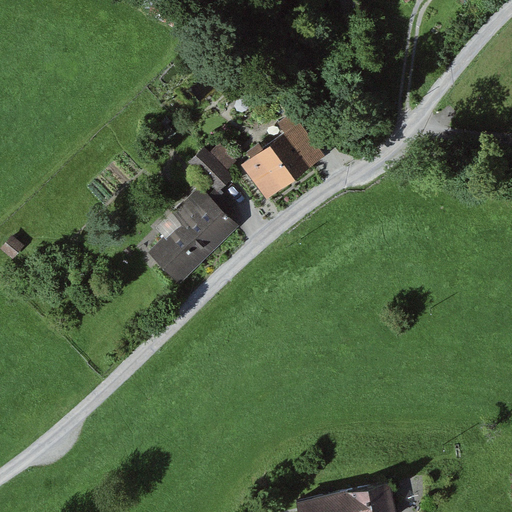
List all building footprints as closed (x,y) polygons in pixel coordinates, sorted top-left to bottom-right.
[(324,158),(300,126),(246,166),(271,198),(324,158)] [(235,179),(203,148),(190,162),(222,192),(235,179)] [(154,228),(164,238),(151,250),(184,283),(237,230),(194,188),(154,228)] [(12,236),(1,249),(14,260),(25,247),(12,236)] [(390,511),(385,481),(290,499),(292,511),(390,511)]
